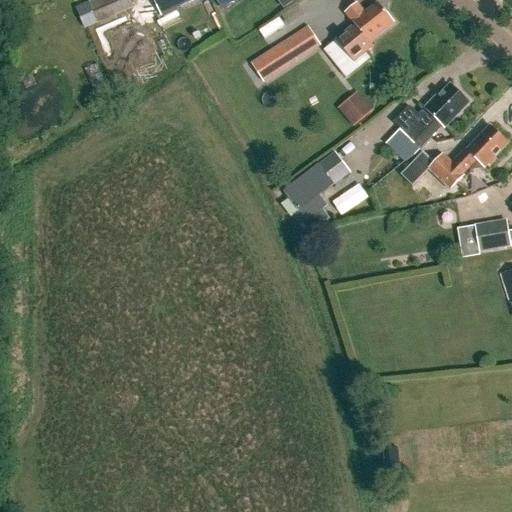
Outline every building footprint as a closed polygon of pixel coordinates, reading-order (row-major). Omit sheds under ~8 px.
[(129,0),(98,0),(90,4),(99,26),(134,11),(129,0)] [(198,0),(153,0),(161,18),(198,0)] [(215,0),(224,12),(241,0),(215,0)] [(346,15),(356,28),(337,43),(355,65),(374,49),(370,46),(395,26),(380,7),(366,17),(357,6),(346,15)] [(264,84),(321,47),(309,28),(251,65),(264,84)] [(410,111),(396,125),(415,144),(436,124),(445,132),(469,107),(452,90),(442,99),(440,97),(424,112),(426,114),(419,120),(410,111)] [(373,112),(358,94),(338,110),(353,128),(373,112)] [(443,158),(429,172),(450,193),(477,166),(485,173),(510,147),(492,130),(467,155),(466,154),(453,167),(443,158)] [(335,154),(296,183),(284,193),(307,224),(329,207),(321,197),(351,175),(335,154)] [(508,227),(476,232),(481,257),(511,250),(511,209),(511,210),(511,235),(510,236),(508,227)] [(511,272),(501,276),(510,306),(511,304),(511,272)]
